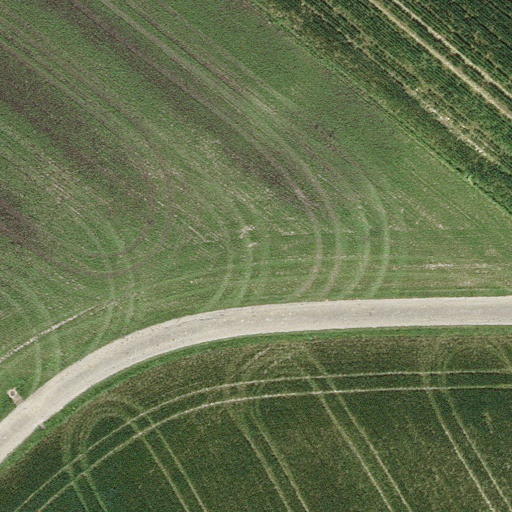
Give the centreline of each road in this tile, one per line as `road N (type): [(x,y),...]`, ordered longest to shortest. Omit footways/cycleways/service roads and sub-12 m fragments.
road 1 (unclassified): [(511,314),(188,332),(128,353),(76,384),(0,448)]
road 2 (track): [(511,192),(421,100),(355,57)]
